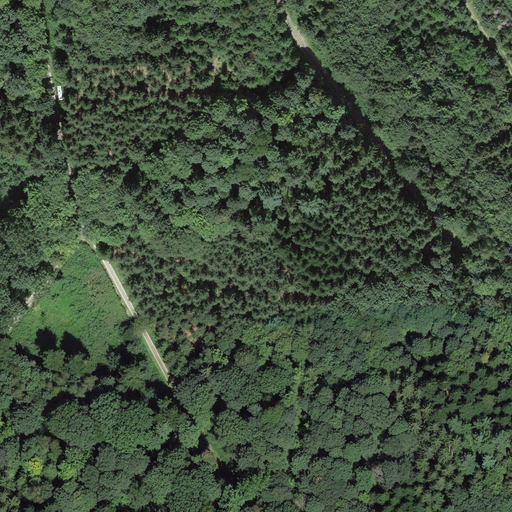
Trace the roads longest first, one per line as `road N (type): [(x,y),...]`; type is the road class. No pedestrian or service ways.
road 1 (track): [(30,0),(82,230),(241,511)]
road 2 (track): [(511,381),(495,358),(448,234),(301,53),(279,0)]
road 3 (track): [(82,230),(0,341)]
